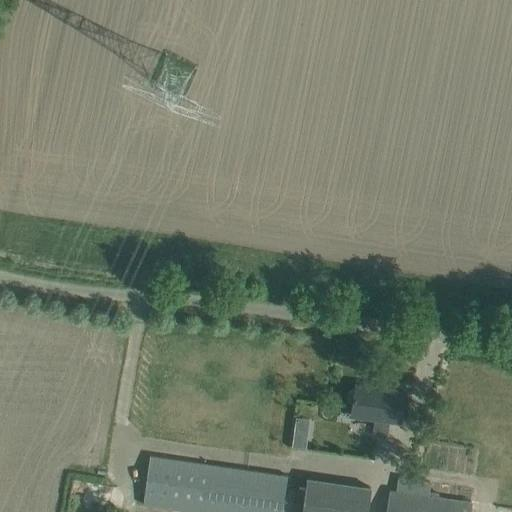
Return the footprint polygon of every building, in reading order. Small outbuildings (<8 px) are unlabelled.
[(401,421),(403,411),(406,391),(356,384),(355,390),(351,390),(348,392),(347,396),(347,399),(350,402),(353,404),(352,414),(353,415),(375,418),(374,426),(373,433),(387,435),(390,420),(399,421),(401,421)] [(311,420),(296,418),(292,447),(306,449),(311,420)] [(204,511),(281,511),(287,475),(150,455),(143,503),(204,511)] [(470,511),(472,501),(437,497),(439,484),(430,483),(430,481),(398,477),(396,491),(391,490),(387,511),(470,511)] [(302,511),(367,511),(371,487),(307,478),(302,511)]
